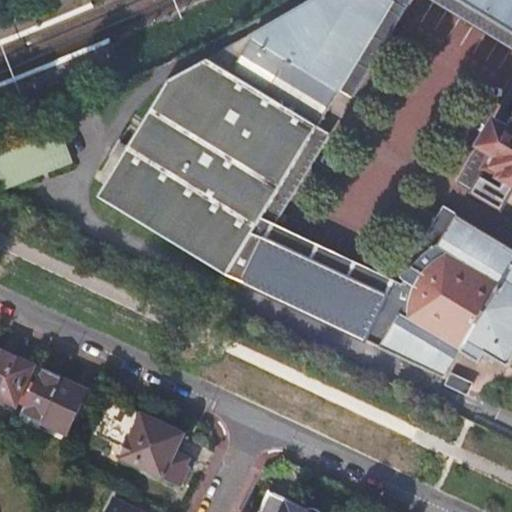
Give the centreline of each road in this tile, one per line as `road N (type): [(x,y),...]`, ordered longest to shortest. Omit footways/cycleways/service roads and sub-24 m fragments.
road 1 (residential): [(260,417),(0,295)]
road 2 (residential): [(260,417),(463,511)]
